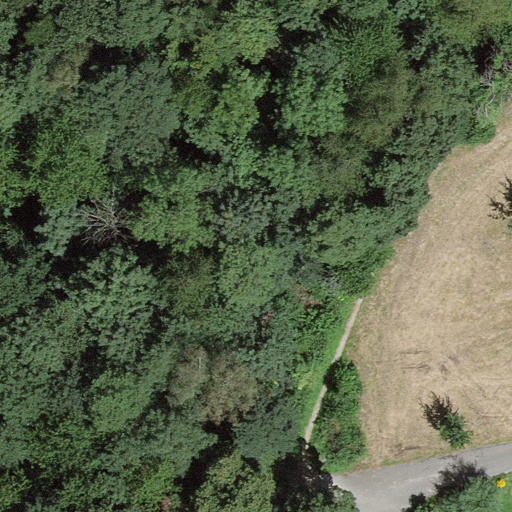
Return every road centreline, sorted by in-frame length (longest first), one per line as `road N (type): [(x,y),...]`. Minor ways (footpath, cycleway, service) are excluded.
road 1 (track): [(0,208),(201,102),(336,0)]
road 2 (track): [(0,451),(291,456),(331,486),(382,484)]
